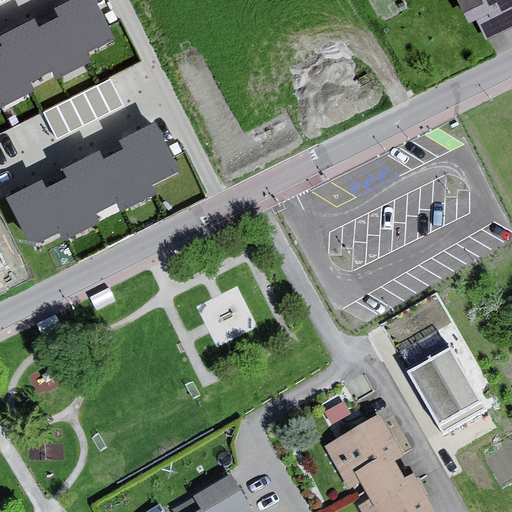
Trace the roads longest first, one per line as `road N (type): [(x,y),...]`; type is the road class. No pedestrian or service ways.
road 1 (residential): [(251,192),(339,350),(335,374),(262,413),(254,426),(302,511)]
road 2 (residential): [(511,63),(251,192)]
road 3 (residential): [(251,192),(0,318)]
